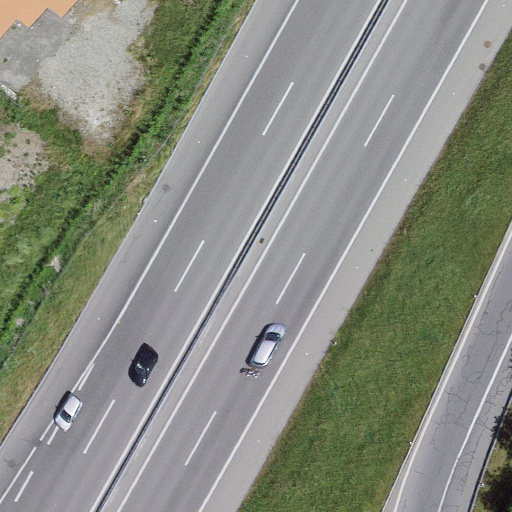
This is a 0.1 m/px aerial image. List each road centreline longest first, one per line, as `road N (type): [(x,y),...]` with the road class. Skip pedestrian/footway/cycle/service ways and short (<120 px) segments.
road 1 (motorway): [(155,511),(446,0)]
road 2 (motorway): [(334,0),(45,511)]
road 3 (motorway): [(272,0),(0,495)]
road 4 (motorway): [(421,511),(511,290)]
